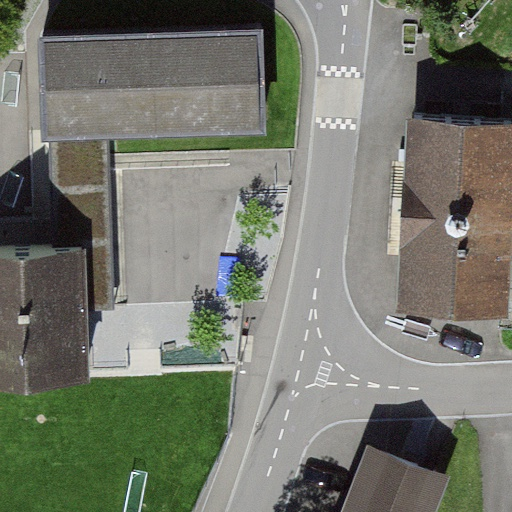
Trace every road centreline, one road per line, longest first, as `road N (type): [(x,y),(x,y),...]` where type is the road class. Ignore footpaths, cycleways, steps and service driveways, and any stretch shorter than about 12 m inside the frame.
road 1 (unclassified): [(318,366),(315,307),(345,0)]
road 2 (residential): [(511,389),(377,387),(318,366)]
road 3 (unclassified): [(257,511),(290,413),(318,366)]
